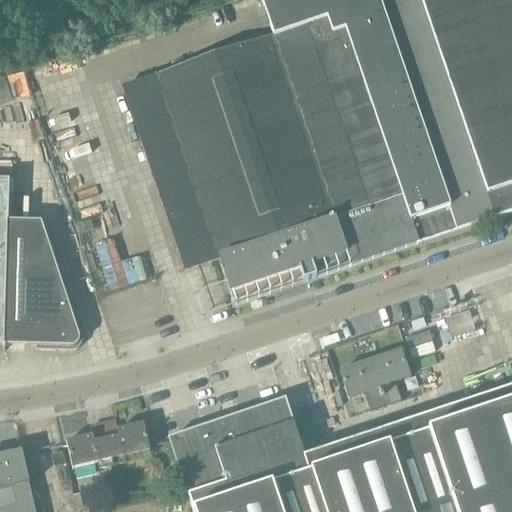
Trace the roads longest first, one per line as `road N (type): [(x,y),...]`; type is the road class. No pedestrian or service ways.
road 1 (unclassified): [(0,404),(55,398),(511,251)]
road 2 (unknown): [(195,353),(116,127),(117,96),(133,70),(157,56),(257,21)]
